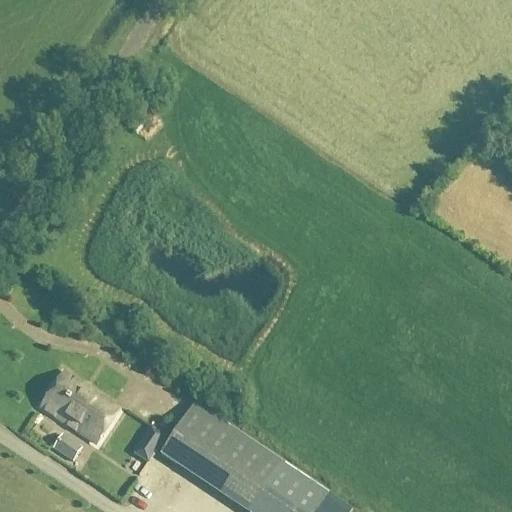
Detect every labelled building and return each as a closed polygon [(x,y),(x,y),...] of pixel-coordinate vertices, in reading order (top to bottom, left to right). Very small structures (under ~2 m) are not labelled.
[(63,374),(37,413),(94,450),(120,412),(63,374)] [(317,511),(328,497),(194,407),(160,457),(242,511),(317,511)] [(139,450),(150,458),(162,442),(151,434),(139,450)] [(72,464),(81,450),(61,437),(52,451),(72,464)] [(202,489),(188,493),(191,504),(205,500),(202,489)]
